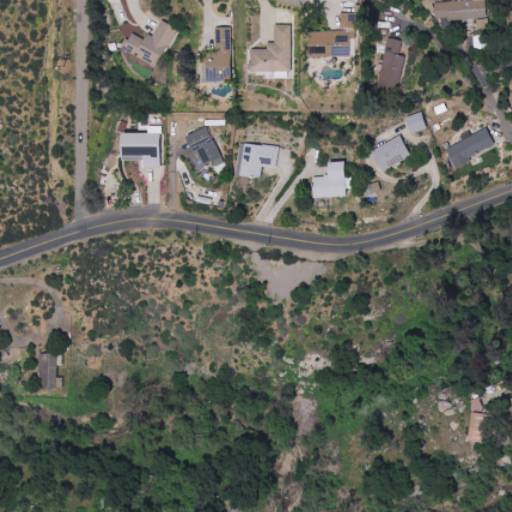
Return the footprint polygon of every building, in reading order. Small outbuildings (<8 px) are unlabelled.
[(488,0),(435,2),(436,20),(477,19),(478,28),(489,27),(488,0)] [(350,56),(350,38),(356,38),(356,13),(341,13),(342,30),(309,31),(309,57),(350,56)] [(157,67),(177,29),(160,19),(148,41),(131,32),(122,49),(157,67)] [(275,43),(268,43),(268,49),(251,49),(251,71),(292,72),(292,24),(275,24),(275,43)] [(232,27),(217,27),(217,60),(207,60),(207,82),(232,82),(232,27)] [(405,56),(401,55),(403,40),(387,38),(380,88),(400,91),(405,56)] [(413,134),(429,128),(423,112),(406,118),(413,134)] [(206,165),(213,161),(216,166),(225,161),(206,126),(185,137),(193,151),(198,149),(206,165)] [(496,147),(488,128),(447,148),(455,166),(496,147)] [(144,160),(144,167),(161,167),(162,133),(121,132),(121,160),(144,160)] [(373,149),(381,171),(411,158),(403,137),(373,149)] [(263,165),(277,167),(279,147),(245,143),(242,175),(262,177),(263,165)] [(347,197),(346,161),(327,162),(328,177),(314,177),(314,198),(347,197)] [(39,388),(59,389),(60,353),(40,353),(39,388)] [(488,443),(490,414),(473,413),(472,442),(488,443)]
